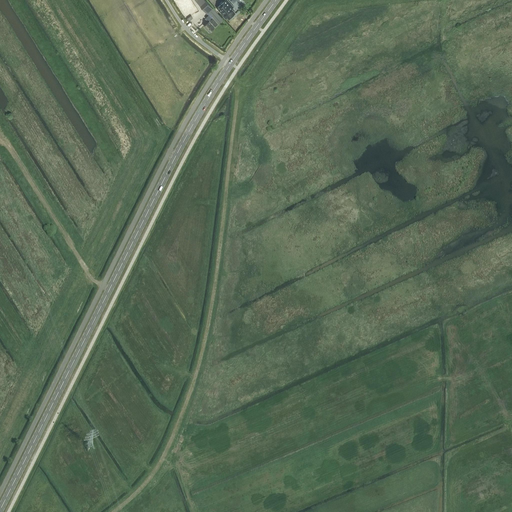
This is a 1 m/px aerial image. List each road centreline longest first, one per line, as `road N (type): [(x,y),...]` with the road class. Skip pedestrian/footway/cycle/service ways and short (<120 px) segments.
road 1 (primary): [(0,509),(183,140),(230,63)]
road 2 (track): [(106,295),(0,128)]
